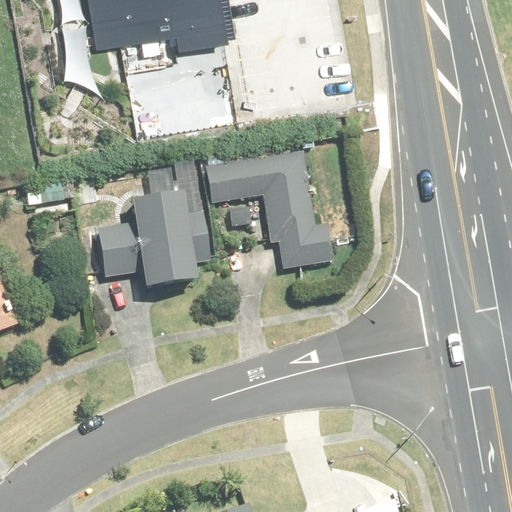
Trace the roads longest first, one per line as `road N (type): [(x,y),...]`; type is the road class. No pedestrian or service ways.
road 1 (residential): [(8,511),(162,420),(284,376),(484,343)]
road 2 (trunk): [(484,343),(431,0)]
road 3 (primary): [(509,511),(484,343)]
